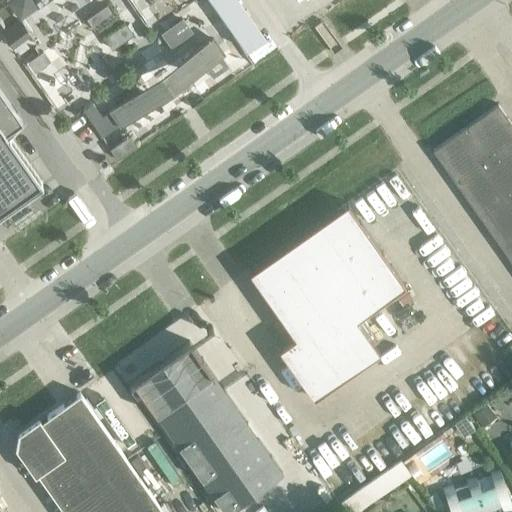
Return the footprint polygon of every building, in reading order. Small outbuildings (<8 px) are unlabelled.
[(106,6),(100,11),(107,21),(114,17),(106,6)] [(182,20),(169,29),(179,43),(192,33),(182,20)] [(209,38),(183,57),(194,74),(221,55),(209,38)] [(123,124),(150,105),(138,88),(111,107),(123,124)] [(0,213),(8,208),(13,214),(10,217),(10,218),(29,204),(28,203),(25,206),(20,199),(41,185),(5,134),(22,122),(0,90),(0,213)] [(511,124),(498,104),(465,127),(488,160),(511,143),(511,124)] [(465,127),(432,150),(455,183),(488,160),(465,127)] [(511,143),(488,160),(511,193),(511,143)] [(488,160),(455,183),(479,217),(511,193),(488,160)] [(511,193),(479,217),(504,252),(511,246),(511,193)] [(404,285),(347,203),(249,272),(295,338),(278,349),(313,398),(378,352),(355,319),(404,285)] [(394,294),(402,304),(411,297),(404,287),(394,294)] [(277,476),(281,473),(188,341),(132,381),(224,511),(225,511),(267,483),(266,482),(276,475),(277,476)] [(163,511),(79,393),(40,421),(38,418),(18,432),(15,448),(34,475),(37,473),(63,511),(163,511)] [(486,405),(473,415),(480,424),(493,414),(486,405)] [(443,489),(450,511),(501,511),(503,511),(507,511),(511,510),(511,506),(499,469),(489,473),(490,475),(476,479),(475,477),(466,481),(467,483),(453,488),(452,486),(443,489)]
